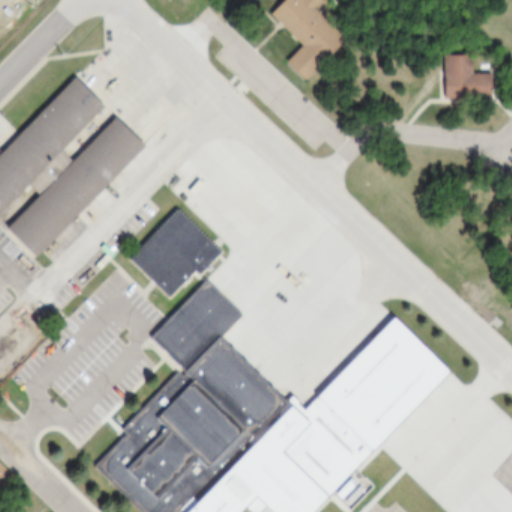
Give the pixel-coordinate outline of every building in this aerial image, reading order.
[(260,12),(272,0),(313,0),(315,2),(309,8),(337,37),(295,78),(275,58),(290,43),(260,12)] [(431,54),(431,97),(488,97),(488,72),(462,71),(462,54),(431,54)] [(0,143),(0,231),(26,257),(136,145),(66,76),(0,143)] [(511,179),(502,170),(511,159),(511,179)] [(95,464),(146,511),(154,511),(267,392),(210,339),(235,313),(196,276),(218,252),(167,204),(114,260),(162,305),(137,332),(180,373),(95,464)] [(239,511),(242,509),(245,511),(254,511),(258,508),(262,511),(315,511),(330,496),(347,511),(357,511),(378,489),(359,472),(446,376),(384,319),(296,416),(267,392),(154,511),(239,511)] [(0,486),(11,475),(0,464),(0,486)]
